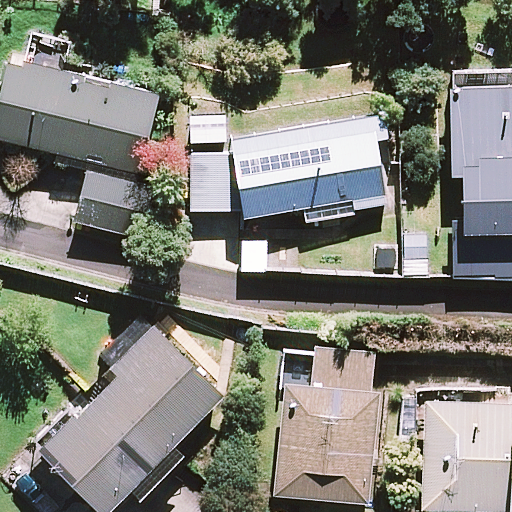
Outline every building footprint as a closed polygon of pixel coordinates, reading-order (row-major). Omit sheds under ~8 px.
[(67,43),(34,34),(28,58),(13,54),(0,103),(0,132),(138,168),(158,89),(62,64),(67,43)] [(511,217),(511,73),(451,74),(452,169),(467,169),(467,218),(511,217)] [(186,152),(195,215),(242,208),(242,213),(352,197),(353,205),(395,199),(382,109),(231,131),(233,145),(186,152)] [(145,181),(90,168),(78,219),(134,232),(145,181)] [(114,361),(120,367),(78,407),(74,403),(38,437),(105,506),(223,394),(155,322),(114,361)] [(384,350),(320,345),(317,381),(286,378),(276,488),(371,497),(384,350)] [(511,395),(427,392),(423,500),(511,503),(511,395)]
